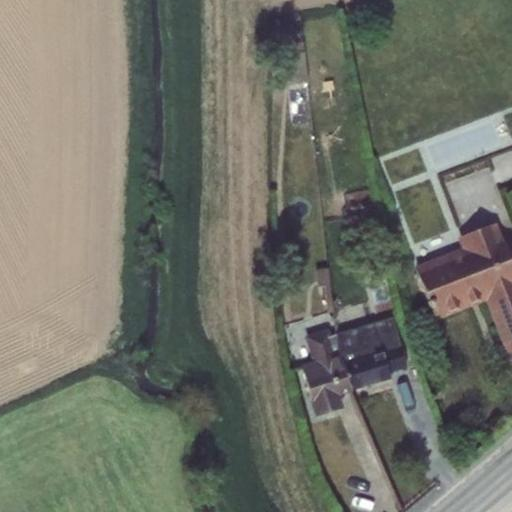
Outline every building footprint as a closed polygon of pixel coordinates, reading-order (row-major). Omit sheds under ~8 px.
[(284,43),(286,86),(307,84),(303,43),(284,43)] [(372,213),(347,217),(352,252),(378,247),(372,213)] [(511,351),(511,279),(491,224),(455,238),(459,249),(413,266),(432,318),(486,297),(507,353),(511,351)] [(382,260),(365,264),(372,296),(389,293),(382,260)] [(322,286),(324,311),(331,311),(327,268),(314,270),(316,287),(322,286)] [(405,368),(390,318),(336,334),(339,363),(350,390),(388,379),(387,373),(405,368)] [(310,362),(300,366),(315,417),(340,409),(336,395),(350,390),(339,363),(336,334),(328,336),(326,329),(303,337),(310,362)]
